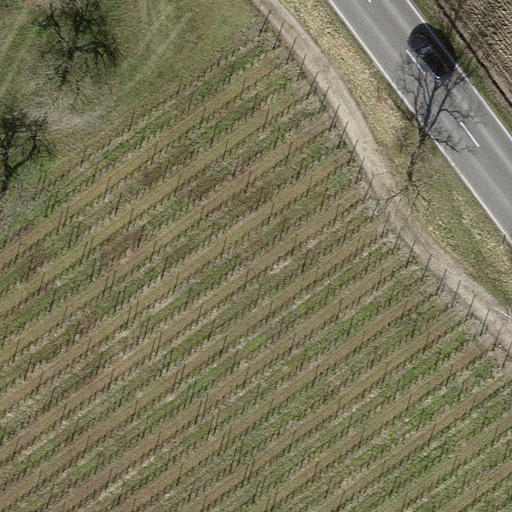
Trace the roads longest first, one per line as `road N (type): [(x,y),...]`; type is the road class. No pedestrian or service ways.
road 1 (track): [(266,0),(341,93),(406,222),(511,323)]
road 2 (primary): [(511,185),(372,0)]
